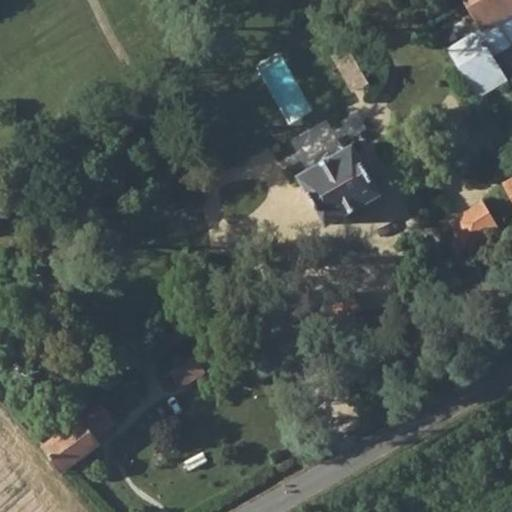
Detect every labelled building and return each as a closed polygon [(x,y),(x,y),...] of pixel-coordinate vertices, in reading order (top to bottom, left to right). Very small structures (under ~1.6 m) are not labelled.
[(511,0),(460,0),(464,5),(480,33),(511,12),(511,0)] [(494,56),(511,45),(511,12),(480,33),(494,56)] [(465,79),(498,61),(494,56),(480,33),(449,52),(465,79)] [(350,45),(335,55),(358,91),(373,81),(350,45)] [(498,61),(465,79),(477,97),(507,80),(498,61)] [(333,118),(294,139),(309,165),(347,145),(333,118)] [(382,192),(354,143),(300,174),(329,224),(382,192)] [(450,245),(456,254),(474,242),(480,250),(499,235),(481,204),(452,222),(458,234),(450,245)] [(355,293),(332,307),(341,322),(365,309),(355,293)] [(190,376),(255,334),(248,321),(208,346),(197,353),(181,364),(190,376)] [(203,338),(192,346),(197,353),(208,346),(203,338)] [(98,403),(40,442),(65,470),(98,444),(94,438),(113,423),(98,403)]
